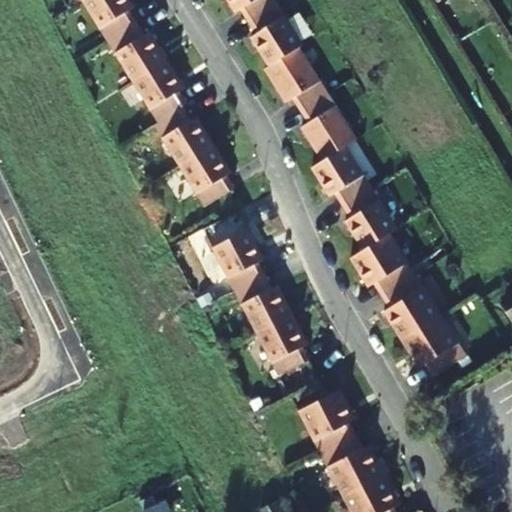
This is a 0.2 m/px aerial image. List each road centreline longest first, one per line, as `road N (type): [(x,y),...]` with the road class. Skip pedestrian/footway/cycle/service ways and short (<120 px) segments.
road 1 (residential): [(453,511),(316,262),(258,124),(186,0)]
road 2 (residential): [(0,231),(51,343),(51,365),(34,391),(0,408)]
